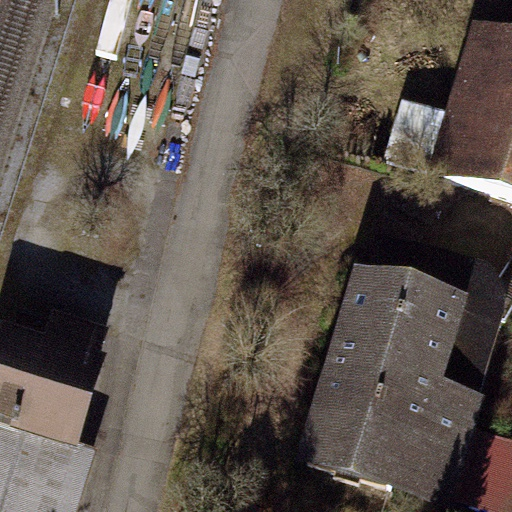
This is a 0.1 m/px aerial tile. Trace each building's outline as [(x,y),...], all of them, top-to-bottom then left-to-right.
[(511,58),(457,43),(415,192),(511,219),(511,58)] [(363,295),(335,286),(279,477),(397,511),(441,511),(506,292),(375,254),(363,295)] [(0,340),(0,429),(53,446),(58,447),(91,341),(8,316),(0,340)] [(0,511),(32,511),(53,446),(0,429),(0,511)] [(511,511),(511,438),(489,432),(466,511),(511,511)]
